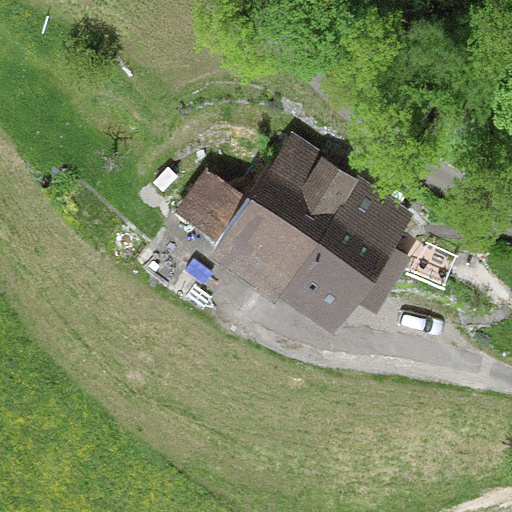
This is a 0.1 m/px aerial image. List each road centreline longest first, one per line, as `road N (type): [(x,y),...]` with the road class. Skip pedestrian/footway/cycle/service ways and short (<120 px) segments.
road 1 (track): [(247,0),(407,155)]
road 2 (residential): [(407,155),(511,222)]
